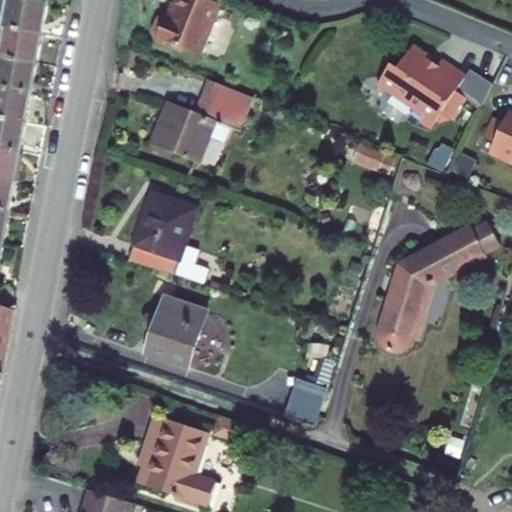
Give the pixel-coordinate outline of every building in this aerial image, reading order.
[(0,0),(0,5),(49,15),(51,0),(0,0)] [(197,56),(217,7),(200,0),(183,0),(175,21),(168,18),(160,21),(154,33),(159,46),(178,53),(180,49),(197,56)] [(49,15),(0,5),(0,36),(44,45),(49,15)] [(0,36),(0,67),(38,75),(44,45),(0,36)] [(396,77),(387,72),(375,91),(414,116),(410,123),(432,137),(438,127),(451,127),(463,107),(454,102),(465,85),(441,70),(435,81),(424,73),(427,68),(409,57),(396,77)] [(38,75),(0,67),(0,97),(33,104),(38,75)] [(483,89),(468,80),(465,85),(454,102),(463,107),(472,113),(483,89)] [(256,101),(219,86),(206,118),(173,105),(155,149),(205,169),(223,126),(243,134),(256,101)] [(33,104),(0,97),(0,127),(27,133),(33,104)] [(511,121),(509,121),(507,127),(497,123),(489,144),(497,147),(492,159),(511,166),(511,121)] [(0,157),(22,162),(27,133),(0,127),(0,157)] [(360,142),(352,161),(389,176),(397,157),(360,142)] [(0,188),(17,191),(22,162),(0,157),(0,188)] [(17,191),(0,188),(0,217),(11,220),(17,191)] [(157,197),(134,265),(196,287),(207,253),(192,248),(204,213),(157,197)] [(0,254),(5,256),(11,220),(0,217),(0,254)] [(399,360),(406,356),(425,301),(480,276),(467,248),(397,280),(375,346),(380,356),(390,361),(399,360)] [(151,351),(188,363),(206,312),(168,299),(151,351)] [(18,316),(0,309),(0,341),(12,346),(18,316)] [(0,383),(4,385),(12,346),(0,341),(0,383)] [(315,429),(327,394),(302,385),(290,420),(315,429)] [(214,435),(158,417),(145,456),(154,459),(150,472),(144,470),(138,487),(210,510),(219,483),(200,477),(214,435)] [(133,511),(137,504),(95,491),(87,511),(133,511)]
